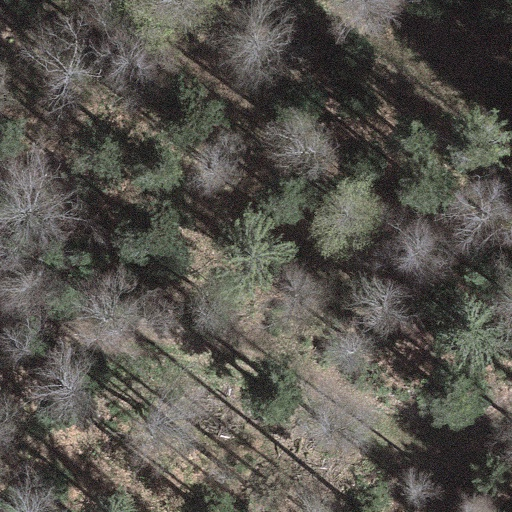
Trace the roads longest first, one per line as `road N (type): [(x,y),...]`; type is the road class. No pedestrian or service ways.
road 1 (track): [(0,293),(383,422),(429,431),(511,414)]
road 2 (track): [(511,133),(309,0)]
